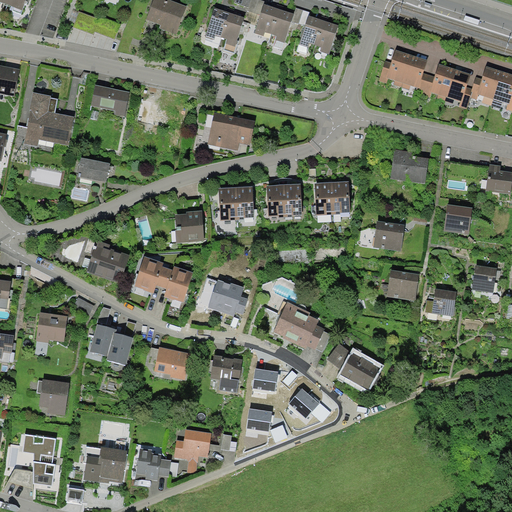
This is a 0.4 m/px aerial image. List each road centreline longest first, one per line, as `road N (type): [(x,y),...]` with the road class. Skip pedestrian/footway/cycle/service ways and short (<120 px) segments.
road 1 (residential): [(2,234),(40,266),(166,330),(276,352),(326,384),(353,417)]
road 2 (residential): [(2,234),(92,214),(175,180),(293,155),(321,143),(340,114)]
road 3 (residential): [(0,44),(340,114)]
road 4 (residential): [(353,417),(123,511)]
road 5 (residential): [(340,114),(511,150)]
